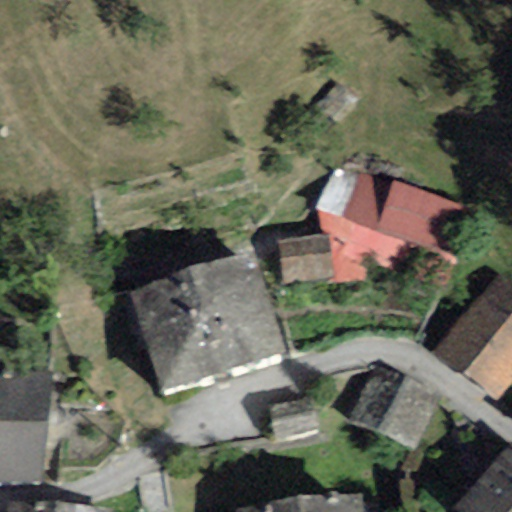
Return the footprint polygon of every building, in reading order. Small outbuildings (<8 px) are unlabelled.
[(455,208),(360,174),(343,222),(354,226),(343,255),(401,275),(411,245),(439,255),(455,208)] [(329,242),(280,247),(284,289),(333,284),(329,242)] [(250,265),(130,303),(162,404),(282,366),(250,265)] [(511,385),(511,287),(497,277),(441,360),(501,401),(511,385)] [(50,374),(0,370),(0,483),(39,482),(50,374)] [(440,398),(374,370),(350,427),(416,454),(440,398)] [(511,511),(511,454),(465,511),(511,511)] [(110,511),(111,510),(11,502),(10,511),(110,511)]
